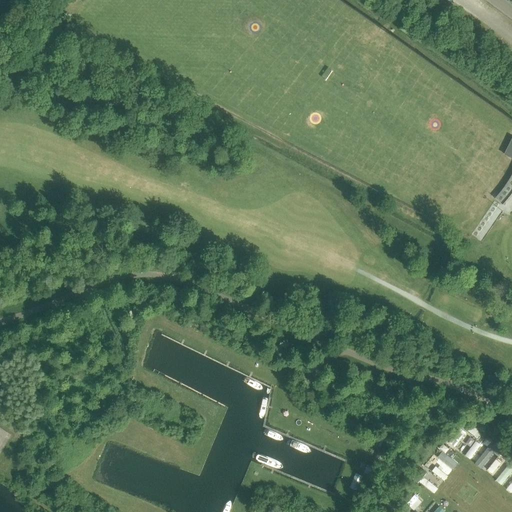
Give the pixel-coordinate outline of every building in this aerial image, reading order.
[(450,442),(455,446),(466,431),(461,427),(450,442)] [(360,430),(357,435),(371,443),(374,438),(360,430)] [(475,440),(466,455),(472,458),(480,443),(475,440)] [(487,447),(476,462),(483,468),(494,452),(487,447)] [(379,452),(375,459),(380,462),(384,454),(379,452)] [(434,465),(452,474),(457,462),(440,454),(434,465)] [(426,465),(423,470),(440,484),(444,480),(426,465)] [(445,479),(448,475),(436,465),(433,470),(445,479)] [(422,481),(434,492),(438,488),(427,477),(422,481)] [(408,503),(415,509),(422,501),(415,495),(408,503)]
